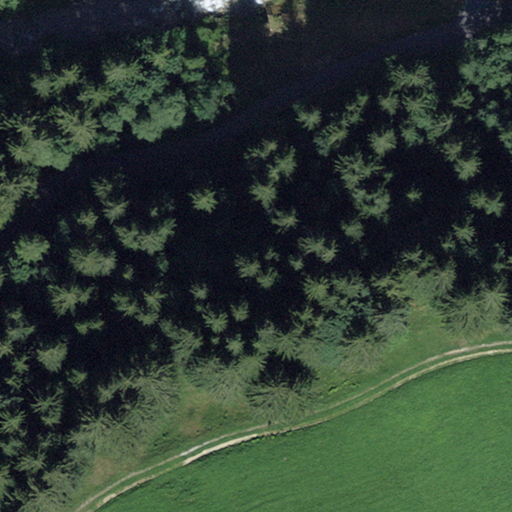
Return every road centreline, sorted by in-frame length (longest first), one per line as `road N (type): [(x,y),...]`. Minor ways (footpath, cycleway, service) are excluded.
road 1 (unclassified): [(477,0),(475,22),(445,40),(178,133),(116,165),(0,259)]
road 2 (track): [(511,350),(462,360),(342,413),(126,483),(89,511)]
